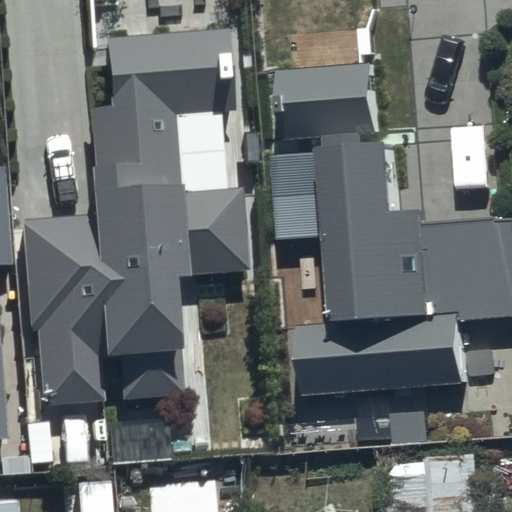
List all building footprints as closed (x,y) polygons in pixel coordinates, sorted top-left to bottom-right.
[(234,127),(228,46),(110,55),(115,124),(93,126),(102,232),(27,237),(35,344),(39,343),(45,420),(105,415),(102,375),(106,375),(107,390),(122,388),(124,415),(186,410),(178,313),(193,312),(191,289),(248,284),(242,205),(229,206),(222,128),(234,127)] [(377,81),(283,86),(286,149),(380,144),(377,81)] [(311,331),(314,396),(475,390),(472,325),(511,322),(511,231),(438,235),(438,218),(414,219),(412,169),(340,172),(347,330),(311,331)] [(0,457),(9,457),(0,350),(0,283),(10,282),(2,180),(0,179),(0,457)] [(406,474),(390,475),(391,511),(479,511),(478,478),(406,481),(406,474)]
